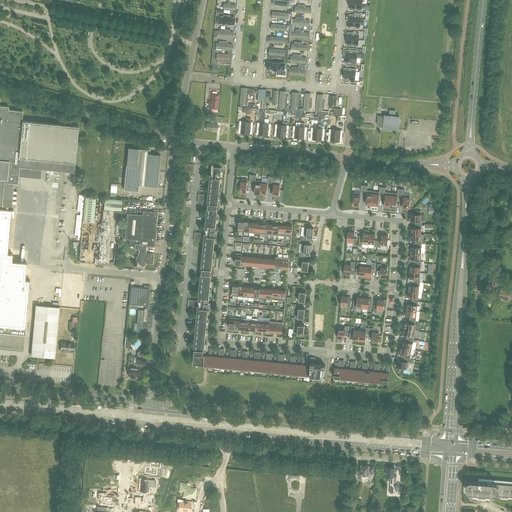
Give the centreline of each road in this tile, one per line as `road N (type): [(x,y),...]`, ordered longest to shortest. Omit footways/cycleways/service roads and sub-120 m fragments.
road 1 (primary): [(147,426),(445,454)]
road 2 (primary): [(446,440),(149,409)]
road 3 (unclassified): [(426,428),(149,402)]
road 4 (secondary): [(456,441),(465,214)]
road 5 (secondary): [(465,214),(446,440)]
road 6 (unclassified): [(226,448),(409,460)]
road 7 (unclassified): [(174,139),(0,90)]
road 8 (residential): [(311,351),(215,342),(222,273)]
road 9 (unclassified): [(149,402),(0,388)]
road 10 (primary): [(149,409),(0,398)]
road 11 (primary): [(0,409),(147,426)]
road 12 (unclassified): [(0,418),(145,440)]
road 13 (residential): [(397,291),(387,357),(311,351)]
road 14 (residential): [(332,214),(401,221),(397,291)]
road 15 (unclassified): [(161,275),(174,139)]
road 16 (unclassified): [(149,402),(161,275)]
road 17 (secondary): [(483,0),(471,125)]
